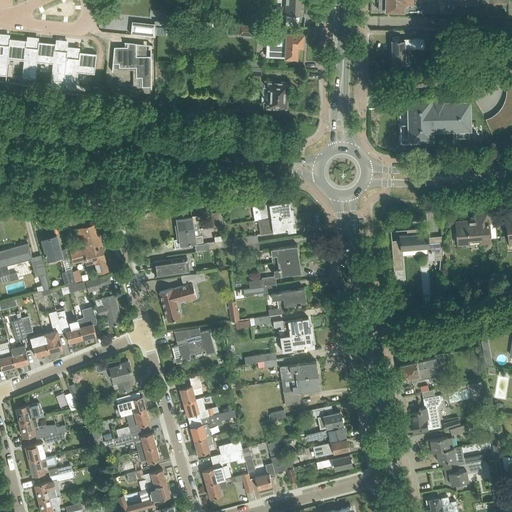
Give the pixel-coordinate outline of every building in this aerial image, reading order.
[(285,0),(286,0),(286,7),(285,14),(296,15),(303,15),(303,0),(285,0)] [(379,0),(379,10),(396,11),(446,12),(447,3),(480,4),(480,2),(489,2),(508,2),(508,0),(379,0)] [(132,21),(131,34),(155,37),(155,34),(168,35),(168,20),(162,20),(155,20),(155,24),(132,21)] [(239,24),(233,24),(230,24),(229,30),(238,32),(238,34),(253,35),(254,25),(239,24)] [(421,41),(439,42),(439,29),(421,29),(421,41)] [(267,37),(266,56),(285,57),(285,58),(287,58),(288,60),(292,60),(293,58),(297,58),(298,46),(301,47),(302,47),(303,47),(303,46),(303,43),(303,41),(305,40),(305,36),(304,35),(304,34),(286,33),(286,38),(267,37)] [(392,40),(392,64),(406,63),(405,47),(415,47),(415,40),(405,40),(400,40),(400,36),(392,36),(392,40)] [(9,45),(8,58),(24,60),(22,77),(35,78),(37,61),(38,48),(26,47),(27,40),(9,38),(9,45)] [(38,48),(37,61),(53,63),(51,80),(64,82),(67,57),(68,51),(55,50),(56,43),(38,41),(38,48)] [(114,47),(112,64),(118,64),(118,68),(135,68),(135,78),(141,78),(141,87),(151,87),(151,57),(136,57),(136,43),(125,42),(125,47),(114,47)] [(0,74),(7,75),(8,58),(9,45),(0,43),(0,74)] [(63,87),(62,91),(76,93),(76,88),(78,72),(94,74),(97,53),(79,51),(79,58),(67,57),(64,82),(63,87)] [(262,66),(249,65),(248,76),(261,77),(262,66)] [(270,80),(260,79),(260,86),(262,86),(262,94),(269,94),(288,96),(289,88),(287,87),(287,82),(277,82),(270,81),(270,80)] [(511,85),(507,86),(507,91),(506,97),(505,102),(502,107),(499,111),(495,115),(491,118),(486,120),(492,136),(500,133),(506,128),(511,123),(511,122),(511,85)] [(262,94),(261,101),(263,101),(263,108),(268,108),(268,107),(286,108),(286,103),(288,103),(288,96),(269,94),(262,94)] [(447,98),(410,99),(412,139),(434,138),(433,126),(437,126),(437,129),(455,128),(455,137),(472,137),(471,116),(466,116),(466,104),(458,104),(458,103),(447,103),(447,98)] [(259,117),(259,110),(247,109),(247,110),(226,109),(226,119),(246,120),(247,116),(259,117)] [(259,205),(262,219),(293,214),(292,209),(291,210),(290,201),(259,205)] [(259,205),(253,206),(254,220),(258,220),(262,219),(259,205)] [(225,210),(218,211),(220,225),(227,224),(225,210)] [(211,212),(213,226),(220,225),(218,211),(211,212)] [(258,220),(261,234),(264,233),(294,228),(292,219),(293,219),(293,214),(262,219),(258,220)] [(476,220),(456,221),(458,245),(489,242),(487,214),(476,214),(476,220)] [(176,232),(199,228),(199,221),(200,221),(199,215),(177,218),(178,224),(175,224),(176,232)] [(87,263),(95,261),(98,273),(108,270),(105,261),(102,248),(99,248),(99,247),(97,248),(91,225),(82,228),(83,232),(79,233),(81,241),(85,240),(87,249),(84,250),(84,252),(78,253),(77,249),(71,251),(74,262),(86,259),(87,263)] [(202,235),(199,228),(176,232),(177,239),(174,239),(175,247),(181,247),(181,244),(203,241),(202,235)] [(392,239),(394,269),(395,278),(404,277),(403,268),(403,263),(401,250),(408,249),(427,248),(427,252),(428,252),(433,252),(434,259),(436,259),(441,258),(443,236),(437,236),(428,237),(428,233),(420,233),(420,229),(420,228),(407,229),(408,234),(407,234),(400,235),(400,239),(392,239)] [(209,249),(219,248),(223,247),(222,240),(221,234),(214,235),(215,240),(208,241),(209,249)] [(259,242),(257,234),(222,240),(223,247),(234,246),(259,242)] [(62,256),(57,235),(42,239),(46,253),(45,253),(45,255),(47,255),(48,260),(62,256)] [(235,252),(260,248),(259,242),(234,246),(235,252)] [(6,250),(0,251),(0,281),(0,282),(10,279),(18,277),(17,272),(9,274),(7,266),(30,259),(32,259),(31,253),(28,243),(10,249),(9,248),(5,249),(6,250)] [(295,244),(270,248),(270,249),(268,249),(269,256),(276,255),(277,261),(297,258),(295,244)] [(153,261),(155,276),(189,271),(187,257),(153,261)] [(275,276),(299,272),(297,258),(277,261),(278,268),(273,269),(274,276),(275,276)] [(68,286),(76,283),(75,281),(72,270),(71,268),(65,270),(66,272),(62,273),(65,284),(65,285),(67,285),(68,286)] [(82,279),(79,268),(72,270),(75,281),(82,279)] [(42,284),(36,286),(37,290),(49,287),(45,273),(40,274),(42,284)] [(206,279),(205,273),(181,276),(194,275),(196,282),(206,279)] [(276,283),(275,276),(274,276),(261,278),(261,279),(249,280),(250,287),(263,285),(276,283)] [(99,277),(86,281),(87,287),(89,291),(102,287),(99,277)] [(68,286),(70,292),(87,287),(86,281),(76,283),(68,286)] [(160,291),(168,320),(181,317),(177,301),(187,299),(187,301),(197,299),(192,283),(173,288),(160,291)] [(264,292),(263,285),(250,287),(243,288),(244,294),(264,292)] [(52,292),(50,287),(32,292),(34,299),(44,297),(43,295),(52,292)] [(279,307),(268,309),(269,314),(285,312),(283,298),(285,297),(286,305),(306,302),(304,287),(271,292),(272,299),(277,298),(279,307)] [(122,322),(115,294),(102,297),(102,298),(95,300),(99,315),(106,313),(110,325),(115,324),(117,324),(117,323),(122,322)] [(9,299),(0,301),(0,309),(11,306),(9,299)] [(236,300),(228,301),(229,311),(237,309),(236,300)] [(77,318),(78,319),(78,321),(83,339),(96,335),(93,323),(97,322),(94,312),(93,306),(82,309),(84,316),(77,318)] [(78,321),(78,319),(67,322),(64,309),(57,311),(61,329),(62,332),(66,331),(69,342),(83,339),(78,321)] [(237,309),(229,311),(231,320),(239,319),(237,309)] [(59,337),(57,330),(61,329),(57,311),(49,313),(54,330),(44,333),(49,352),(63,348),(60,336),(59,337)] [(26,315),(21,317),(21,318),(25,332),(32,330),(29,318),(27,318),(26,315)] [(269,315),(254,317),(254,318),(235,321),(236,327),(270,322),(269,315)] [(284,328),(285,335),(311,331),(311,326),(310,326),(308,317),(283,321),(282,320),(272,321),(273,326),(280,325),(281,329),(284,328)] [(21,318),(11,320),(17,345),(21,344),(19,339),(26,337),(25,332),(21,318)] [(178,344),(172,346),(175,357),(180,356),(182,361),(191,358),(190,354),(205,350),(206,354),(216,352),(210,329),(200,332),(199,327),(175,331),(177,340),(178,344)] [(280,336),(282,350),(306,346),(312,345),(311,335),(312,335),(311,331),(285,335),(280,336)] [(44,333),(32,336),(34,343),(32,344),(35,356),(49,352),(44,333)] [(17,345),(10,347),(12,354),(15,366),(29,362),(26,350),(24,343),(21,344),(17,345)] [(10,347),(0,349),(0,363),(2,369),(15,366),(12,354),(10,347)] [(245,363),(251,362),(260,361),(259,361),(265,360),(277,358),(276,351),(244,356),(245,363)] [(419,376),(420,379),(437,376),(434,364),(445,361),(443,353),(434,355),(435,357),(416,361),(400,365),(403,379),(419,376)] [(485,356),(484,365),(491,366),(492,357),(485,356)] [(265,368),(278,366),(277,358),(265,360),(259,361),(260,361),(260,367),(265,366),(265,368)] [(110,367),(113,376),(116,388),(119,387),(120,392),(131,389),(128,378),(133,376),(128,360),(119,363),(119,364),(110,367)] [(312,361),(280,366),(282,379),(300,377),(316,374),(314,361),(316,361),(316,360),(312,361)] [(300,377),(282,379),(285,404),(300,402),(298,391),(316,389),(318,388),(320,388),(318,388),(316,374),(300,377)] [(191,385),(180,388),(184,402),(195,398),(193,389),(202,386),(199,375),(189,377),(191,383),(191,385)] [(75,383),(69,385),(71,392),(74,398),(80,396),(75,383)] [(433,389),(422,391),(423,398),(424,397),(434,396),(433,389)] [(71,392),(65,394),(69,405),(71,409),(77,408),(75,402),(74,398),(71,392)] [(129,399),(127,394),(109,399),(111,406),(131,401),(132,403),(121,406),(123,415),(134,412),(146,409),(142,395),(129,399)] [(414,419),(411,420),(413,431),(423,430),(428,429),(441,426),(437,405),(439,405),(441,401),(440,395),(434,396),(424,397),(423,398),(425,407),(419,408),(419,411),(412,413),(414,419)] [(214,414),(212,407),(205,409),(202,396),(195,398),(184,402),(187,415),(199,412),(201,418),(214,414)] [(39,402),(16,407),(19,422),(36,418),(45,416),(39,402)] [(331,405),(321,407),(308,411),(310,418),(317,416),(320,428),(343,423),(340,411),(333,412),(331,405)] [(118,436),(140,430),(139,426),(150,423),(146,409),(134,412),(135,414),(133,414),(134,418),(136,418),(137,422),(129,424),(129,425),(116,429),(118,436)] [(284,409),(270,412),(271,419),(286,416),(284,409)] [(211,436),(211,435),(206,436),(204,427),(211,425),(211,423),(216,421),(214,414),(201,418),(202,423),(190,426),(194,440),(211,436)] [(478,419),(480,426),(489,424),(491,433),(496,432),(492,415),(478,419)] [(38,433),(39,437),(44,436),(63,432),(67,431),(65,424),(57,427),(56,424),(46,425),(44,424),(40,425),(38,425),(36,418),(19,422),(23,436),(38,433)] [(445,430),(461,425),(459,419),(443,424),(445,430)] [(307,434),(308,439),(316,437),(318,438),(319,439),(321,439),(322,438),(323,436),(329,434),(330,439),(346,436),(343,425),(307,434)] [(452,435),(466,431),(464,425),(450,429),(452,435)] [(134,443),(135,443),(138,451),(144,449),(156,446),(153,432),(142,435),(140,430),(118,436),(114,438),(116,445),(133,440),(134,443)] [(63,432),(44,436),(46,442),(64,438),(63,432)] [(198,454),(210,451),(208,444),(213,442),(211,436),(194,440),(198,454)] [(427,445),(431,444),(432,451),(461,446),(461,445),(454,446),(452,437),(448,438),(448,436),(426,440),(427,445)] [(497,452),(498,457),(502,456),(501,455),(497,437),(492,439),(495,452),(497,452)] [(313,445),(315,456),(349,449),(346,438),(313,445)] [(221,453),(225,452),(240,448),(237,440),(219,445),(221,453)] [(42,442),(38,443),(25,446),(29,460),(46,456),(42,442)] [(138,451),(140,460),(147,458),(148,463),(160,459),(156,446),(144,449),(138,451)] [(241,448),(248,470),(255,468),(248,446),(241,448)] [(462,452),(461,446),(432,451),(433,456),(437,455),(439,462),(443,461),(444,468),(480,461),(480,460),(457,464),(455,453),(462,452)] [(211,456),(213,463),(227,460),(225,452),(221,453),(211,456)] [(272,456),(276,472),(286,469),(287,469),(286,468),(304,464),(303,458),(285,463),(283,453),(272,456)] [(58,473),(72,469),(71,464),(67,465),(67,464),(48,468),(48,466),(56,464),(57,462),(55,454),(46,456),(29,460),(32,475),(45,472),(45,471),(49,470),(50,475),(58,473)] [(352,465),(350,454),(316,461),(318,467),(334,464),(335,468),(352,465)] [(501,455),(502,456),(505,471),(511,471),(511,457),(501,455)] [(482,470),(480,461),(444,468),(446,478),(450,477),(451,484),(469,481),(467,473),(482,470)] [(272,485),(270,477),(276,475),(272,462),(266,464),(268,473),(255,477),(255,479),(258,489),(272,485)] [(214,467),(203,470),(206,484),(223,479),(221,472),(216,473),(214,467)] [(293,467),(287,469),(286,469),(290,482),(297,480),(293,467)] [(132,472),(126,473),(128,481),(145,476),(148,487),(166,482),(163,468),(143,474),(142,469),(132,472)] [(51,480),(35,484),(38,499),(57,494),(54,481),(74,476),(72,469),(58,473),(50,475),(51,480)] [(253,490),(248,472),(241,474),(230,477),(231,481),(243,479),(246,492),(253,490)] [(226,478),(223,479),(206,484),(210,498),(222,494),(220,488),(228,486),(226,478)] [(151,506),(155,505),(154,500),(170,496),(166,482),(148,487),(151,498),(127,505),(124,493),(116,495),(121,511),(131,511),(144,508),(151,506)] [(494,498),(505,496),(504,486),(492,488),(494,498)] [(41,511),(46,511),(60,509),(59,503),(60,501),(61,499),(60,497),(59,496),(57,496),(57,494),(38,499),(41,511)] [(458,511),(456,500),(449,502),(448,496),(439,498),(438,497),(426,499),(428,511),(458,511)] [(82,508),(80,501),(66,505),(67,511),(76,510),(82,508)] [(92,511),(109,508),(107,501),(82,508),(76,510),(67,511),(92,511)]
